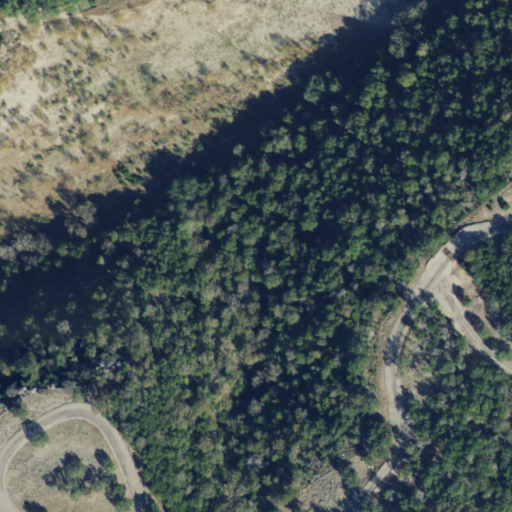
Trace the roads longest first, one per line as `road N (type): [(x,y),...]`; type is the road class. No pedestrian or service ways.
road 1 (residential): [(343,511),(395,458),(391,349),(406,311),(468,241),(511,222)]
road 2 (residential): [(0,502),(23,435),(54,417),(79,415),(96,421),(116,448),(139,511)]
